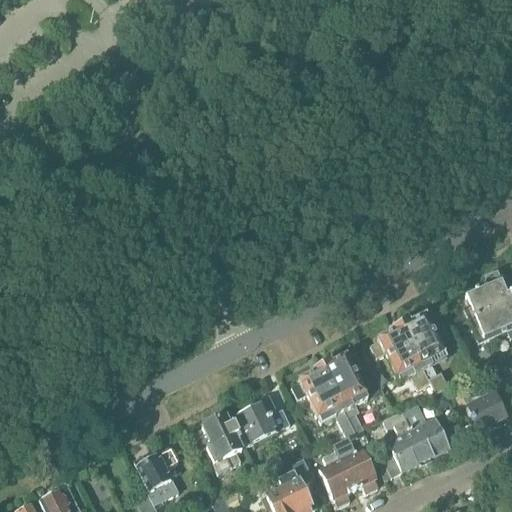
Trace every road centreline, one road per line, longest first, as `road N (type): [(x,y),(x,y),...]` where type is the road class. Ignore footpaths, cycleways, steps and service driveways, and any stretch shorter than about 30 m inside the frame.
road 1 (residential): [(234,351),(511,207)]
road 2 (residential): [(0,485),(234,351)]
road 3 (unclassified): [(234,351),(160,212),(139,123)]
road 4 (unclassified): [(139,123),(0,223)]
road 5 (residential): [(394,511),(511,455)]
